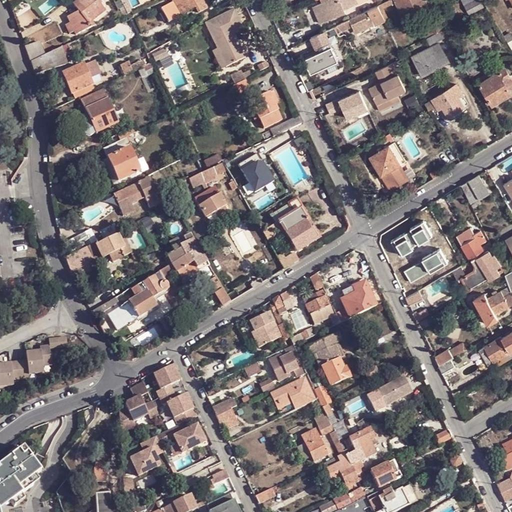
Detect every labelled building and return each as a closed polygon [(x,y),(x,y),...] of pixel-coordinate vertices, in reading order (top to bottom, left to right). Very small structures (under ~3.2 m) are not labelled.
[(108,11),(99,0),(82,0),(76,5),(81,12),(90,24),(96,19),(108,11)] [(174,0),(183,15),(192,10),(186,0),(174,0)] [(208,9),(203,0),(186,0),(192,10),(197,7),(201,13),(208,9)] [(325,0),(326,3),(314,8),(322,23),(349,10),(347,6),(359,2),(358,0),(325,0)] [(386,21),(389,19),(385,8),(394,4),(392,0),(391,0),(389,0),(379,6),(386,21)] [(396,0),(404,16),(431,4),(429,0),(396,0)] [(486,8),(481,0),(467,8),(471,16),(486,8)] [(379,6),(369,11),(375,24),(375,26),(386,21),(379,6)] [(237,9),(216,18),(222,30),(216,33),(211,21),(205,24),(206,28),(202,30),(210,45),(215,42),(219,50),(227,67),(245,58),(234,33),(246,27),(237,9)] [(350,20),(361,15),(358,10),(347,16),(349,21),(350,20)] [(361,15),(350,20),(354,27),(357,33),(375,24),(369,11),(361,15)] [(80,35),(94,28),(100,25),(96,19),(90,24),(81,12),(71,19),(74,24),(79,33),(80,35)] [(216,33),(222,30),(216,18),(211,21),(216,33)] [(349,21),(331,30),(333,36),(354,27),(350,20),(349,21)] [(441,23),(431,28),(433,33),(435,36),(445,31),(448,30),(445,25),(443,26),(441,23)] [(74,24),(70,26),(74,34),(79,33),(74,24)] [(427,36),(433,33),(431,28),(423,31),(427,36)] [(428,39),(431,45),(448,37),(445,31),(435,36),(428,39)] [(313,38),(323,62),(337,55),(325,32),(313,38)] [(48,55),(42,41),(27,47),(32,62),(48,55)] [(415,58),(424,75),(450,61),(441,44),(415,58)] [(61,67),(69,64),(64,47),(56,51),(61,67)] [(227,67),(219,50),(214,52),(222,69),(227,67)] [(61,67),(56,51),(48,55),(32,62),(37,75),(61,67)] [(338,59),(337,55),(323,62),(325,66),(338,59)] [(124,72),(126,76),(145,68),(148,66),(146,61),(124,72)] [(93,85),(99,83),(91,62),(84,65),(93,85)] [(84,65),(64,75),(73,95),(75,94),(93,85),(84,65)] [(409,94),(396,68),(379,76),(384,87),(373,92),(384,115),(405,105),(401,99),(409,94)] [(494,106),(511,94),(511,77),(507,69),(504,71),(502,68),(479,82),(494,106)] [(239,76),(237,85),(245,81),(247,73),(239,76)] [(251,88),(246,81),(245,81),(237,85),(235,87),(238,91),(240,95),(251,88)] [(466,108),(460,98),(464,96),(460,88),(464,86),(462,83),(459,86),(446,93),(444,89),(441,91),(443,95),(434,99),(440,110),(444,108),(450,117),(466,108)] [(77,100),(96,90),(93,85),(75,94),(77,100)] [(341,98),(328,105),(332,113),(344,108),(350,118),(370,109),(361,90),(341,100),(341,98)] [(84,103),(87,111),(110,101),(106,93),(84,103)] [(271,93),(254,101),(257,108),(274,100),(271,93)] [(266,128),(284,120),(274,100),(257,108),(266,128)] [(110,101),(87,111),(94,125),(98,135),(100,134),(121,124),(110,101)] [(273,131),(276,137),(285,133),(304,124),(300,117),(273,131)] [(98,135),(94,125),(91,126),(89,129),(89,133),(91,136),(95,137),(98,136),(100,134),(98,135)] [(120,135),(123,141),(134,136),(141,133),(138,127),(120,135)] [(265,142),(269,150),(288,141),(285,133),(276,137),(267,141),(265,142)] [(110,160),(132,149),(131,145),(137,142),(134,136),(123,141),(116,144),(105,150),(110,160)] [(412,181),(391,146),(384,150),(380,152),(371,158),(392,193),(412,181)] [(132,149),(110,160),(120,182),(143,171),(132,149)] [(206,163),(209,169),(224,162),(221,155),(206,163)] [(115,185),(120,182),(110,160),(105,162),(115,185)] [(205,183),(218,178),(217,176),(226,171),(224,167),(202,176),(205,183)] [(157,177),(122,194),(130,210),(141,204),(155,198),(159,207),(168,203),(157,177)] [(480,177),(464,187),(473,205),(491,195),(480,177)] [(182,183),(174,187),(181,200),(189,196),(182,183)] [(227,208),(217,189),(197,201),(207,220),(227,208)] [(299,253),(321,240),(315,230),(312,232),(311,230),(308,222),(310,221),(302,209),(303,208),(298,200),(290,205),(295,213),(281,222),(299,253)] [(141,204),(130,210),(133,216),(144,211),(141,204)] [(281,222),(295,213),(290,205),(275,213),(281,222)] [(69,244),(74,253),(104,239),(100,230),(69,244)] [(425,239),(430,248),(431,248),(438,244),(444,254),(447,260),(450,259),(455,256),(441,230),(425,239)] [(477,238),(482,247),(487,244),(489,242),(488,241),(483,232),(476,236),(472,230),(459,239),(464,247),(477,238)] [(192,236),(191,233),(171,244),(176,253),(169,257),(174,267),(201,250),(192,236)] [(98,247),(103,257),(111,253),(121,248),(126,246),(123,239),(121,236),(98,247)] [(127,238),(123,239),(126,246),(121,248),(126,257),(134,253),(127,238)] [(482,247),(477,238),(464,247),(472,260),(485,251),(482,247)] [(444,254),(438,244),(431,248),(436,257),(444,254)] [(71,272),(97,260),(103,257),(98,247),(91,251),(89,248),(67,259),(71,272)] [(121,248),(111,253),(117,264),(127,259),(126,257),(121,248)] [(180,275),(185,282),(201,271),(200,268),(208,262),(201,250),(174,267),(180,275)] [(471,290),(501,273),(499,270),(503,267),(497,256),(494,257),(491,252),(473,262),(478,268),(476,271),(468,275),(463,279),(470,290),(470,291),(471,290)] [(444,254),(436,257),(440,263),(447,260),(444,254)] [(298,255),(283,264),(286,270),(302,261),(298,255)] [(455,256),(450,259),(453,265),(456,263),(455,263),(459,260),(455,256)] [(101,270),(97,260),(71,272),(76,281),(101,270)] [(459,260),(455,263),(456,263),(459,270),(464,268),(465,267),(461,260),(459,260)] [(164,273),(171,269),(168,264),(161,267),(164,273)] [(161,276),(166,283),(180,275),(174,267),(171,269),(164,273),(160,275),(161,276)] [(441,281),(447,276),(446,274),(443,270),(441,268),(435,271),(441,281)] [(459,270),(455,272),(459,280),(463,279),(468,275),(464,268),(459,270)] [(318,274),(311,278),(317,289),(323,286),(318,274)] [(161,276),(144,286),(138,289),(138,288),(133,291),(138,300),(111,316),(120,332),(159,309),(154,301),(164,295),(165,295),(167,295),(169,294),(170,293),(170,292),(170,290),(169,288),(168,286),(166,283),(161,276)] [(221,283),(215,287),(220,295),(226,291),(221,283)] [(378,307),(367,283),(352,290),(344,293),(347,300),(343,301),(352,319),(378,307)] [(227,306),(233,302),(229,295),(226,291),(220,295),(227,306)] [(425,299),(422,292),(408,299),(411,306),(425,299)] [(286,293),(274,301),(275,305),(281,317),(285,323),(289,322),(285,314),(288,312),(284,304),(291,300),(286,293)] [(487,319),(495,315),(511,307),(504,293),(500,294),(496,296),(489,299),(482,304),(479,306),(487,319)] [(479,298),(482,304),(489,299),(486,294),(479,298)] [(120,298),(102,310),(94,315),(97,318),(99,320),(123,305),(120,298)] [(327,299),(307,307),(315,323),(328,316),(326,310),(331,308),(327,299)] [(278,318),(281,317),(275,305),(272,307),(278,318)] [(420,323),(433,315),(430,310),(422,315),(421,312),(416,315),(420,323)] [(283,339),(271,314),(251,323),(256,333),(264,329),(271,344),(283,339)] [(495,315),(487,319),(490,324),(498,320),(495,315)] [(287,340),(292,338),(290,336),(285,325),(282,327),(287,340)] [(264,347),(271,344),(264,329),(256,333),(264,347)] [(296,346),(306,341),(301,331),(290,336),(292,338),(296,346)] [(346,357),(340,345),(344,342),(340,333),(306,349),(310,358),(314,356),(320,369),(324,368),(324,371),(326,370),(334,386),(353,378),(348,368),(346,368),(342,359),(346,357)] [(511,333),(503,338),(511,352),(511,333)] [(68,346),(67,336),(50,338),(51,344),(41,346),(42,350),(38,350),(39,353),(35,354),(34,351),(27,352),(28,360),(12,362),(6,363),(6,366),(1,367),(1,364),(0,363),(0,386),(14,385),(14,380),(31,378),(30,374),(45,372),(44,366),(53,364),(51,348),(68,346)] [(503,338),(487,347),(496,362),(511,352),(503,338)] [(451,352),(455,359),(467,351),(463,345),(451,352)] [(490,365),(496,362),(487,347),(482,350),(490,365)] [(455,359),(451,352),(438,361),(441,368),(455,359)] [(282,381),(291,376),(290,374),(300,368),(293,355),(283,359),(281,357),(273,361),(282,381)] [(441,368),(446,378),(460,370),(455,359),(441,368)] [(187,422),(199,417),(188,394),(178,399),(175,393),(172,386),(182,381),(174,366),(155,375),(163,390),(159,392),(162,399),(165,406),(169,403),(180,426),(187,422)] [(305,366),(300,368),(304,378),(309,375),(306,367),(305,366)] [(249,368),(239,373),(241,376),(244,374),(245,375),(251,372),(249,368)] [(377,368),(366,374),(370,381),(381,375),(377,368)] [(276,375),(267,380),(270,389),(280,385),(276,375)] [(413,389),(406,376),(379,389),(386,402),(413,389)] [(262,381),(258,384),(263,392),(267,389),(262,381)] [(306,381),(273,397),(278,409),(297,400),(299,405),(301,409),(309,406),(316,402),(306,381)] [(334,404),(326,387),(324,388),(321,382),(314,385),(317,391),(321,400),(325,408),(334,404)] [(149,393),(144,383),(131,389),(136,399),(127,402),(126,405),(120,408),(122,434),(137,427),(135,422),(150,415),(152,420),(160,416),(154,403),(146,406),(142,397),(149,393)] [(386,402),(379,389),(372,393),(379,406),(386,402)] [(455,396),(458,402),(464,398),(465,398),(462,391),(455,396)] [(474,418),(464,398),(458,402),(467,422),(474,418)] [(297,400),(278,409),(280,413),(299,405),(297,400)] [(316,402),(309,406),(314,415),(326,410),(325,408),(321,400),(316,402)] [(229,401),(214,408),(219,418),(233,411),(229,401)] [(336,431),(337,433),(346,427),(347,429),(350,428),(346,420),(341,422),(334,408),(338,406),(336,403),(334,404),(325,408),(326,410),(327,412),(330,418),(331,422),(336,431)] [(228,429),(239,424),(233,411),(219,418),(222,425),(225,424),(228,429)] [(331,422),(327,412),(311,419),(317,429),(320,427),(331,422)] [(180,426),(163,435),(167,444),(176,439),(184,454),(207,442),(199,425),(191,429),(187,422),(180,426)] [(331,422),(320,427),(323,432),(324,436),(336,431),(331,422)] [(376,437),(372,428),(354,437),(350,428),(347,429),(346,427),(337,433),(342,443),(351,439),(352,441),(349,442),(353,452),(357,450),(357,451),(348,456),(358,476),(366,471),(361,461),(371,456),(377,453),(374,445),(371,440),(376,437)] [(307,443),(309,446),(322,440),(318,431),(305,437),(307,443)] [(455,439),(451,431),(438,438),(441,445),(455,439)] [(332,435),(342,456),(347,454),(342,443),(337,433),(332,435)] [(163,435),(157,437),(162,446),(167,444),(163,435)] [(162,446),(157,437),(142,445),(146,453),(132,460),(140,477),(162,466),(158,457),(156,454),(164,450),(162,446)] [(323,460),(330,456),(328,451),(322,440),(309,446),(313,457),(317,462),(323,460)] [(296,448),(295,449),(301,462),(303,462),(313,457),(309,446),(307,443),(296,448)] [(0,511),(0,501),(7,496),(11,501),(21,493),(33,484),(29,479),(34,476),(41,470),(23,446),(0,463),(0,511)] [(98,469),(99,482),(110,483),(111,472),(107,467),(115,458),(109,452),(101,460),(98,469)] [(363,488),(361,482),(358,476),(348,456),(347,454),(342,456),(340,457),(344,464),(339,466),(345,478),(349,487),(352,493),(363,488)] [(330,456),(323,460),(325,464),(332,460),(330,456)] [(461,458),(459,457),(453,460),(452,463),(454,468),(457,468),(463,466),(464,463),(461,458)] [(389,464),(372,473),(376,479),(374,480),(376,483),(377,483),(380,489),(397,481),(404,477),(396,461),(389,464)] [(345,478),(339,466),(333,469),(338,481),(345,478)] [(212,476),(215,484),(229,478),(226,471),(212,476)] [(34,476),(29,479),(33,484),(37,481),(34,476)] [(126,480),(127,493),(135,492),(134,480),(126,480)] [(511,481),(499,488),(504,497),(511,493),(511,481)] [(411,487),(403,491),(408,499),(416,495),(411,487)] [(378,494),(375,489),(371,491),(371,490),(366,493),(368,498),(378,494)] [(257,497),(261,505),(274,498),(271,490),(262,495),(257,497)] [(401,511),(411,507),(408,499),(403,491),(394,495),(392,491),(385,494),(386,497),(383,498),(381,499),(387,511),(401,511)] [(25,498),(21,493),(11,501),(14,506),(25,498)] [(374,511),(387,511),(381,499),(383,498),(380,493),(378,494),(368,498),(372,507),(374,511)] [(112,511),(112,494),(99,496),(100,511),(112,511)] [(235,502),(232,495),(228,496),(209,505),(207,506),(204,508),(205,511),(240,511),(236,504),(237,503),(236,501),(235,502)] [(411,507),(419,503),(416,495),(408,499),(411,507)] [(0,509),(11,501),(7,496),(0,501),(0,509)] [(350,496),(344,498),(345,502),(338,506),(341,511),(355,505),(350,496)] [(192,497),(164,510),(165,511),(195,511),(199,510),(198,507),(192,497)] [(355,505),(341,511),(340,511),(374,511),(373,511),(366,511),(366,510),(372,507),(368,498),(355,505)] [(165,511),(164,510),(158,511),(145,511),(141,502),(128,509),(128,511),(165,511)]
